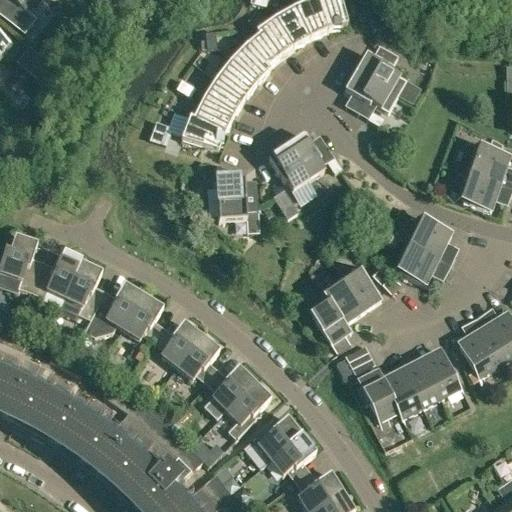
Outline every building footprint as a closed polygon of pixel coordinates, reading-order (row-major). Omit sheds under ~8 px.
[(0,15),(0,19),(8,25),(23,38),(36,22),(25,13),(35,0),(6,0),(10,2),(0,15)] [(250,0),(249,7),(257,9),(259,0),(250,0)] [(264,0),(259,0),(257,9),(265,11),(268,1),(264,0)] [(294,12),(309,43),(327,35),(314,0),(313,0),(314,3),(294,12)] [(314,0),(327,35),(346,29),(338,0),(314,0)] [(309,43),(294,12),(274,23),(293,52),(309,43)] [(293,52),(274,23),(255,36),(276,63),(293,52)] [(204,38),(205,46),(216,45),(215,37),(204,38)] [(0,60),(9,49),(0,41),(0,60)] [(216,45),(205,46),(206,54),(217,53),(216,45)] [(59,48),(45,65),(59,76),(73,60),(59,48)] [(229,66),(255,89),(269,75),(246,49),(229,66)] [(365,59),(354,77),(396,101),(405,86),(389,76),(390,73),(365,59)] [(215,84),(243,104),(255,89),(229,66),(215,84)] [(57,75),(47,67),(34,82),(44,90),(57,75)] [(396,101),(354,77),(343,96),(368,110),(370,108),(387,117),(396,101)] [(233,120),(243,104),(215,84),(202,103),(233,120)] [(176,93),(183,98),(188,89),(181,85),(176,93)] [(188,89),(183,98),(190,102),(195,93),(188,89)] [(224,137),(233,120),(202,103),(192,123),(192,124),(224,137)] [(371,117),(367,124),(379,131),(383,123),(371,117)] [(217,156),(224,137),(192,124),(192,123),(189,121),(180,145),(217,156)] [(165,150),(168,142),(152,136),(149,144),(165,150)] [(304,140),(285,152),(307,186),(323,176),(317,166),(319,165),(304,140)] [(474,150),(465,177),(511,192),(511,179),(504,177),(509,161),(483,152),(470,147),(470,149),(474,150)] [(283,188),(286,187),(292,196),(307,186),(285,152),(267,164),(283,188)] [(326,167),(334,178),(341,174),(333,163),(326,167)] [(509,206),(511,196),(511,192),(465,177),(456,204),(452,202),(451,204),(464,208),(490,217),(496,201),(509,206)] [(246,225),(245,218),(243,183),(215,185),(218,227),(246,225)] [(290,207),(279,213),(286,224),(291,221),(297,217),(290,207)] [(418,222),(405,247),(451,270),(456,258),(444,252),(451,237),(426,225),(426,224),(414,219),(414,220),(418,222)] [(0,291),(16,297),(17,293),(30,298),(40,274),(29,270),(36,249),(14,241),(9,256),(5,254),(0,270),(0,291)] [(432,275),(445,282),(451,270),(405,247),(393,273),(389,271),(388,272),(400,278),(425,291),(432,275)] [(50,279),(40,274),(30,298),(43,304),(46,296),(63,304),(80,268),(60,258),(50,279)] [(339,283),(362,317),(381,304),(362,276),(356,267),(355,268),(357,271),(339,283)] [(80,268),(63,304),(81,312),(77,320),(89,325),(102,303),(91,298),(101,277),(80,268)] [(373,281),(382,290),(390,281),(380,274),(373,281)] [(382,290),(391,299),(401,289),(390,281),(382,290)] [(319,292),(350,337),(351,336),(345,328),(362,317),(339,283),(322,295),(320,292),(319,292)] [(112,338),(115,332),(122,335),(143,301),(123,289),(111,309),(102,303),(89,325),(84,336),(93,341),(112,338)] [(345,340),(350,337),(319,292),(318,293),(325,302),(315,309),(312,305),(305,311),(312,322),(313,322),(337,357),(351,348),(345,340)] [(143,301),(122,335),(138,346),(141,341),(153,348),(159,339),(150,333),(162,313),(143,301)] [(293,317),(292,317),(301,329),(305,329),(302,317),(299,313),(293,317)] [(478,324),(504,367),(511,362),(511,323),(510,320),(496,329),(489,317),(478,324)] [(504,367),(478,324),(467,331),(474,343),(460,351),(475,375),(474,376),(481,387),(483,386),(480,382),(504,367)] [(159,339),(153,348),(164,357),(160,361),(176,373),(200,342),(183,328),(169,346),(159,339)] [(0,333),(0,344),(23,353),(27,344),(0,333)] [(200,342),(176,373),(191,385),(195,381),(205,390),(213,381),(204,374),(218,356),(200,342)] [(349,368),(369,357),(366,351),(346,361),(349,368)] [(53,357),(49,365),(80,382),(84,373),(53,357)] [(349,368),(352,374),(372,364),(369,357),(349,368)] [(460,390),(444,360),(443,357),(423,367),(441,403),(460,393),(462,397),(464,396),(460,390)] [(376,370),(372,364),(352,374),(356,381),(370,373),(376,370)] [(422,413),(441,403),(423,367),(403,377),(422,413)] [(221,389),(213,381),(205,390),(215,399),(211,403),(225,417),(253,388),(237,373),(221,389)] [(356,381),(361,390),(356,393),(365,410),(370,407),(376,419),(375,419),(382,431),(390,427),(388,423),(399,417),(404,427),(405,427),(380,379),(375,381),(370,373),(356,381)] [(189,502),(181,493),(178,489),(202,467),(187,452),(172,437),(152,420),(139,410),(123,398),(111,390),(102,402),(127,419),(115,434),(119,437),(116,441),(100,429),(83,418),(69,408),(51,398),(33,389),(17,382),(0,374),(0,423),(12,429),(29,438),(47,448),(58,455),(74,465),(90,478),(115,499),(129,511),(220,511),(221,511),(239,511),(229,498),(214,480),(189,502)] [(403,423),(422,413),(403,377),(385,387),(381,378),(380,379),(405,427),(403,423)] [(255,424),(254,423),(253,422),(270,404),(253,388),(225,417),(236,428),(227,437),(235,445),(255,424)] [(158,424),(166,414),(157,406),(148,416),(158,424)] [(260,454),(269,466),(300,441),(286,423),(267,438),(265,436),(243,454),(249,462),(260,454)] [(169,433),(177,440),(182,434),(174,428),(169,433)] [(300,441),(269,466),(282,481),(286,477),(294,488),(304,481),(297,473),(315,458),(300,441)] [(190,454),(202,467),(207,472),(223,457),(215,448),(209,455),(200,445),(190,454)] [(221,473),(214,479),(220,486),(227,481),(221,473)] [(304,481),(294,488),(302,500),(297,503),(303,511),(319,511),(342,498),(329,479),(310,491),(304,481)] [(511,511),(511,498),(505,488),(498,493),(506,506),(497,511),(511,511)] [(246,504),(247,496),(242,490),(232,498),(240,509),(246,504)] [(350,511),(342,498),(319,511),(350,511)]
